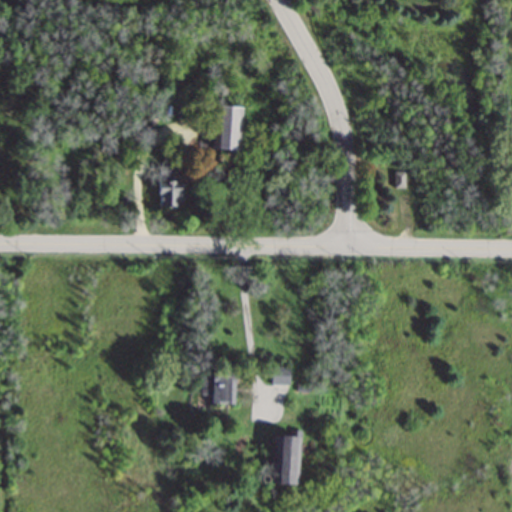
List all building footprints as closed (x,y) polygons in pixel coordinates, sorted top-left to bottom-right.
[(156,204),(180,205),(180,185),(177,185),(177,175),(171,175),(171,165),(157,165),(156,204)] [(392,187),(403,187),(403,170),(393,170),(392,187)] [(288,366),(287,385),(269,384),(270,365),(288,366)] [(234,372),(232,404),(210,403),(210,395),(200,394),(200,377),(211,378),(211,371),(234,372)] [(307,385),(307,393),(294,392),(295,384),(307,385)] [(301,430),(300,438),(298,438),(295,485),(269,483),(272,435),(292,436),(293,430),(301,430)]
